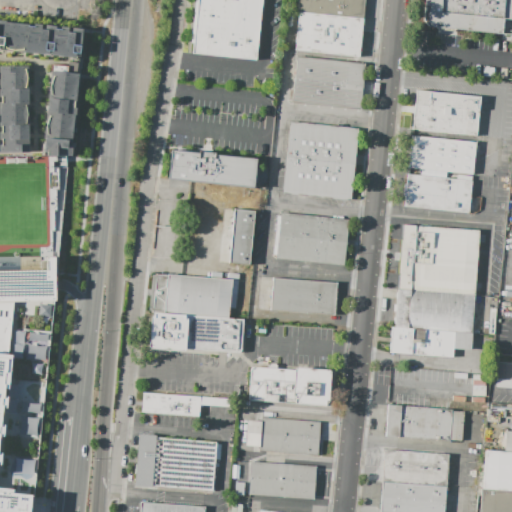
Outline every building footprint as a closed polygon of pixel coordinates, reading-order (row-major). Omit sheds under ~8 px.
[(262,0),(256,60),(193,54),(198,0),(262,0)] [(300,12),(298,12),(299,0),(364,0),(363,18),(300,12)] [(511,32),(509,35),(456,29),(453,32),(437,30),(435,27),(428,26),(423,21),(425,0),(511,0),(511,32)] [(363,18),(362,27),(363,27),(362,34),(361,34),(359,57),(296,50),(300,12),(363,18)] [(6,25),(18,26),(15,52),(7,49),(4,48),(4,50),(3,50),(6,25)] [(18,26),(29,27),(26,52),(26,51),(24,50),(23,51),(15,52),(18,26)] [(29,27),(42,29),(39,54),(39,51),(35,51),(35,53),(26,52),(29,27)] [(42,29),(56,30),(53,55),(53,52),(49,52),(49,55),(39,54),(42,29)] [(56,30),(69,32),(66,57),(66,54),(62,54),(61,56),(53,55),(56,30)] [(69,32),(83,33),(80,55),(76,54),(76,58),(66,57),(69,32)] [(365,64),(360,110),(293,103),(297,56),(365,64)] [(26,71),(28,80),(1,80),(1,68),(26,68),(26,71)] [(55,73),(78,76),(77,89),(51,87),(54,77),(55,77),(55,73)] [(28,91),(3,91),(3,89),(1,89),(1,80),(28,80),(26,88),(26,91),(28,91)] [(51,87),(77,89),(75,103),(51,100),(52,100),(53,97),(52,97),(51,87)] [(480,96),(476,135),(412,129),(416,90),(480,96)] [(3,91),(28,91),(28,92),(25,92),(25,96),(28,96),(28,104),(3,104),(3,91)] [(51,100),(75,103),(74,115),(49,113),(52,113),(52,108),(50,108),(51,100)] [(28,116),(2,116),(1,104),(3,104),(28,104),(26,104),(26,107),(27,107),(28,116)] [(49,113),(74,115),(73,129),(47,126),(50,116),(51,116),(51,113),(49,113)] [(28,127),(3,127),(2,127),(2,116),(28,116),(27,124),(26,124),(26,127),(28,127)] [(291,122),(358,129),(351,201),(283,194),(291,122)] [(47,126),(73,129),(71,142),(46,140),(46,139),(48,140),(48,137),(47,126)] [(3,127),(28,127),(28,135),(25,135),(25,140),(28,140),(3,140),(3,127)] [(475,142),(472,174),(408,167),(411,136),(475,142)] [(3,140),(28,140),(28,148),(26,148),(26,153),(3,153),(3,140)] [(45,152),(46,140),(71,142),(70,157),(48,157),(48,152),(45,152)] [(254,188),(169,179),(172,151),(197,153),(197,150),(216,152),(216,155),(257,159),(254,188)] [(456,179),(457,174),(472,176),(468,212),(404,206),(407,180),(407,174),(456,179)] [(478,198),(478,205),(470,204),(471,197),(478,198)] [(249,265),(229,263),(235,210),(255,212),(249,265)] [(344,266),(276,259),(281,213),(349,220),(344,266)] [(403,224),(479,230),(471,333),(472,333),(472,336),(473,336),(473,346),(471,346),(471,350),(455,348),(454,357),(390,352),(392,327),(394,327),(397,288),(398,289),(399,273),(398,273),(400,239),(402,239),(403,224)] [(0,270),(45,270),(46,257),(55,257),(55,301),(13,302),(8,354),(11,355),(7,390),(4,389),(4,395),(7,395),(6,408),(2,408),(1,424),(4,424),(3,436),(0,436),(0,453),(1,453),(0,465),(0,270)] [(228,319),(154,313),(151,313),(151,311),(149,311),(152,275),(156,275),(156,274),(238,281),(236,308),(229,308),(228,319)] [(273,278),(337,283),(335,315),(271,310),(273,278)] [(185,349),(185,350),(184,350),(184,351),(152,349),(151,349),(150,349),(149,347),(152,317),(152,316),(153,315),(154,316),(154,313),(228,319),(244,320),(241,350),(241,351),(240,352),(239,353),(238,353),(185,349)] [(297,368),(332,370),(331,391),(329,390),(328,407),(312,406),(312,405),(248,401),(250,369),(250,368),(251,367),(252,367),(253,367),(267,368),(267,363),(277,364),(276,368),(294,370),(295,369),(295,368),(296,368),(297,368)] [(490,376),(489,385),(482,384),(483,375),(490,376)] [(385,436),(387,404),(407,406),(408,392),(414,393),(413,406),(430,408),(431,397),(453,399),(452,411),(463,411),(461,440),(449,439),(449,441),(385,436)] [(199,416),(142,412),(143,393),(233,399),(232,407),(203,405),(203,408),(200,407),(199,416)] [(259,451),(260,447),(246,446),(247,420),(262,421),(262,418),(320,422),(318,455),(259,451)] [(511,491),(482,489),(485,450),(505,452),(506,431),(511,431),(511,491)] [(216,442),(216,444),(221,444),(219,460),(215,459),(214,475),(216,475),(215,479),(213,479),(213,487),(215,488),(215,491),(152,486),(152,488),(135,486),(139,434),(157,436),(156,438),(216,442)] [(384,448),(448,452),(443,511),(391,511),(379,511),(384,448)] [(316,467),(314,500),(249,495),(251,462),(316,467)] [(245,483),(244,496),(235,496),(235,482),(245,483)] [(0,511),(0,487),(31,490),(29,511),(0,511)] [(511,492),(511,511),(479,511),(481,490),(511,492)] [(204,511),(140,511),(141,502),(205,507),(204,511)]
